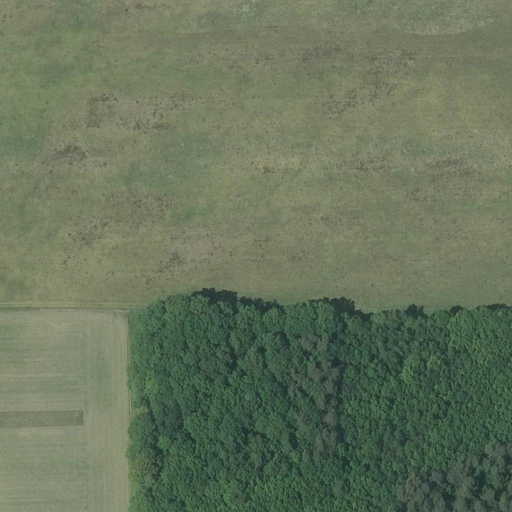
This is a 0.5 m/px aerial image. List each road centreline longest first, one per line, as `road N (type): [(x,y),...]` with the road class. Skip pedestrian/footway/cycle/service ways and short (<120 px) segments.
road 1 (track): [(132,305),(511,313)]
road 2 (track): [(132,305),(139,511)]
road 3 (track): [(0,305),(132,305)]
